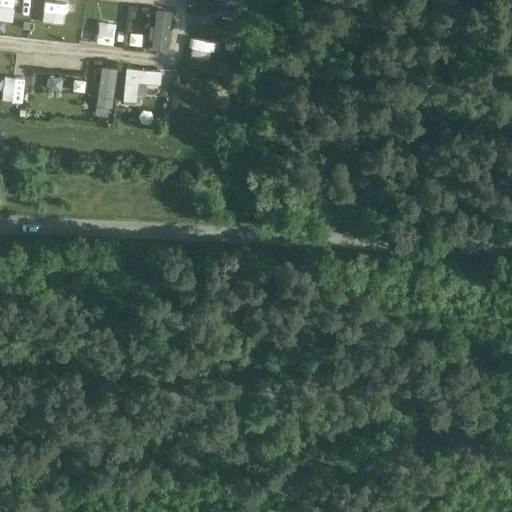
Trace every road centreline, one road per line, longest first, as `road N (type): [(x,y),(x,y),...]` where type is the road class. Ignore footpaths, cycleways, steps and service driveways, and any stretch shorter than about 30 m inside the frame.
road 1 (unclassified): [(0,224),(511,248)]
road 2 (track): [(511,406),(422,511)]
